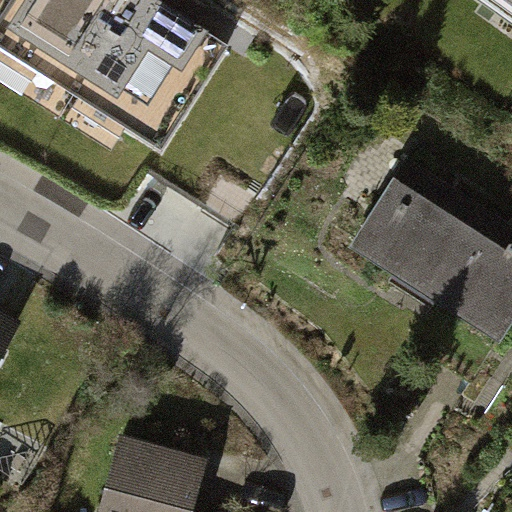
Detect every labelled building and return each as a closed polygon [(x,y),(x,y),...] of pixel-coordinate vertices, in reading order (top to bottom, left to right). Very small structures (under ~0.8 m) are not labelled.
[(298,117),(112,0),(29,0),(112,53),(72,116),(234,218),(298,117)] [(511,0),(479,0),(511,21),(511,0)] [(511,343),(511,241),(410,175),(353,261),(501,359),(511,343)] [(0,373),(20,331),(0,321),(0,373)] [(212,471),(128,448),(110,511),(201,511),(205,499),(212,471)]
